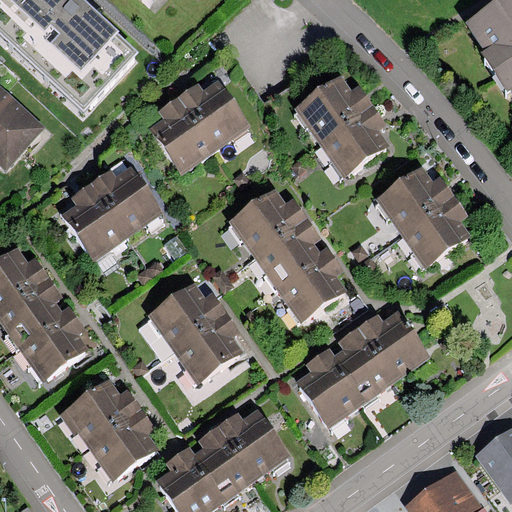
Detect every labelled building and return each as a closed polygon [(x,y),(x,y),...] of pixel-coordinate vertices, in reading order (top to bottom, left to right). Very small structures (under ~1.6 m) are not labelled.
[(76,0),(0,0),(0,36),(85,115),(138,57),(78,1),(76,0)] [(511,0),(510,0),(467,30),(487,59),(483,62),(507,98),(511,96),(511,97),(511,0)] [(296,114),(342,181),(389,149),(380,136),(387,131),(358,89),(353,92),(345,81),(296,114)] [(181,178),(251,132),(219,84),(203,95),(199,89),(159,115),(165,123),(151,133),(181,178)] [(0,163),(6,170),(42,134),(0,91),(0,163)] [(377,202),(425,271),(471,240),(462,228),(470,223),(441,181),(434,186),(423,170),(377,202)] [(163,218),(131,171),(117,181),(114,177),(75,203),(78,208),(62,218),(94,265),(163,218)] [(276,195),(232,226),(302,326),(348,293),(341,282),(345,279),(326,252),(319,257),(314,251),(322,246),(290,202),(284,206),(276,195)] [(18,253),(0,265),(0,330),(38,386),(87,353),(78,341),(86,335),(69,311),(63,315),(57,306),(62,302),(36,265),(29,270),(18,253)] [(150,319),(198,387),(245,354),(233,338),(240,333),(214,296),(206,301),(196,287),(150,319)] [(311,376),(294,388),(329,438),(435,363),(399,312),(385,322),(380,316),(336,347),(341,354),(335,359),(330,352),(306,369),(311,376)] [(66,418),(112,483),(155,453),(146,439),(153,435),(128,399),(121,404),(109,388),(66,418)] [(205,453),(196,460),(227,504),(290,460),(259,416),(243,427),(239,420),(201,446),(205,453)] [(511,438),(479,460),(509,504),(511,501),(511,438)] [(173,511),(215,511),(227,504),(196,460),(191,452),(166,469),(171,477),(156,487),(173,511)] [(453,482),(409,511),(472,511),(474,511),(453,482)]
